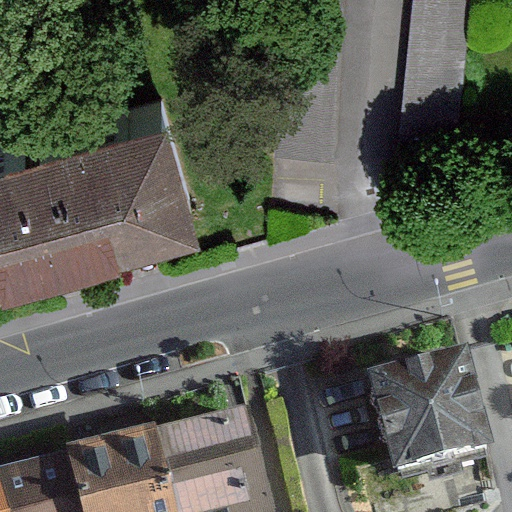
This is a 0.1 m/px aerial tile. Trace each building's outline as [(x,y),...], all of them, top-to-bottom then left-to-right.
[(281,0),(276,145),(329,147),(335,0),(281,0)] [(412,0),(400,134),(456,137),(470,0),(412,0)] [(161,91),(0,136),(0,257),(44,245),(156,213),(193,203),(161,91)] [(463,356),(369,380),(394,475),(488,450),(463,356)] [(244,414),(152,437),(170,511),(268,511),(267,503),(244,414)] [(170,511),(152,437),(72,457),(86,511),(170,511)] [(86,511),(72,457),(0,474),(0,482),(7,511),(86,511)]
